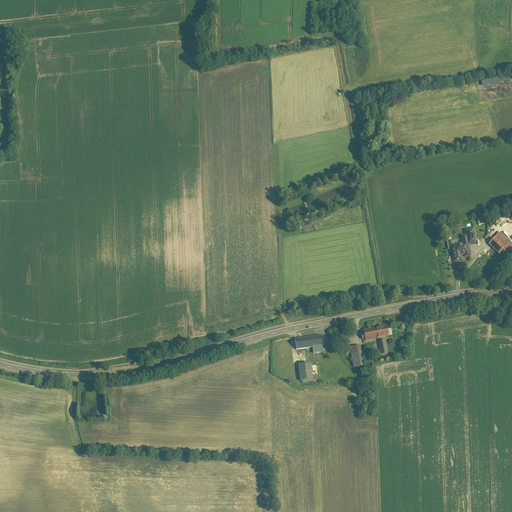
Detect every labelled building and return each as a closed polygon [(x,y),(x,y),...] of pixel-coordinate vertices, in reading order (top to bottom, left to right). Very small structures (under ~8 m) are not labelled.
[(481,80),(482,85),(510,81),(509,76),(481,80)] [(483,215),(477,217),(478,225),(485,223),(483,215)] [(451,246),(453,264),(461,263),(461,259),(470,258),(469,248),(476,247),(473,229),(463,231),(463,236),(459,237),(460,244),(451,246)] [(511,245),(500,234),(488,246),(498,256),(502,252),(505,255),(511,247),(511,245)] [(361,330),(363,344),(378,341),(380,356),(387,355),(384,341),(389,340),(387,326),(361,330)] [(320,335),(294,339),(296,353),(322,349),(320,335)] [(348,349),(352,370),(363,368),(359,347),(348,349)] [(297,364),(298,384),(311,383),(309,363),(297,364)]
